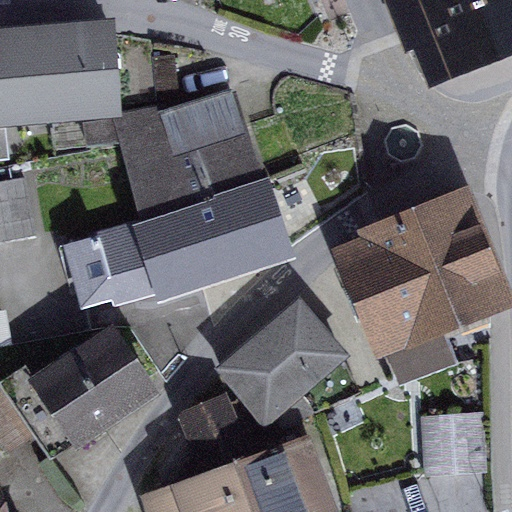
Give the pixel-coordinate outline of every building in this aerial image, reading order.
[(442,69),(446,76),(498,56),(476,0),(389,0),(409,50),(421,46),(432,73),(442,69)] [(511,0),(476,0),(498,56),(511,50),(511,0)] [(52,32),(0,34),(0,112),(116,107),(112,39),(52,42),(52,32)] [(156,99),(177,97),(174,58),(152,60),(156,99)] [(196,209),(262,186),(232,100),(167,121),(164,109),(87,127),(89,148),(123,145),(136,192),(183,179),(196,209)] [(0,135),(0,161),(9,161),(6,135),(0,135)] [(200,276),(201,279),(283,254),(262,186),(196,209),(183,179),(136,192),(145,225),(72,247),(88,304),(114,296),(116,301),(200,276)] [(11,241),(31,237),(21,181),(1,185),(11,241)] [(0,185),(0,242),(11,241),(1,185),(0,185)] [(368,236),(371,243),(342,255),(358,293),(381,351),(385,349),(443,327),(450,325),(458,322),(460,327),(488,316),(488,311),(491,310),(507,304),(465,198),(368,236)] [(224,371),(266,420),(274,413),(300,392),(340,358),(341,357),(299,307),(224,371)] [(443,327),(448,340),(491,324),(491,310),(488,311),(488,316),(460,327),(458,322),(450,325),(443,327)] [(0,347),(10,346),(5,316),(0,316),(0,347)] [(398,383),(456,362),(448,340),(443,327),(385,349),(398,383)] [(34,434),(52,461),(153,393),(112,332),(36,382),(26,367),(0,383),(0,384),(2,388),(34,434)] [(364,387),(340,358),(300,392),(313,414),(364,387)] [(2,388),(0,388),(0,440),(8,451),(34,434),(2,388)] [(300,392),(274,413),(289,432),(313,414),(300,392)] [(177,490),(249,462),(223,399),(193,411),(185,420),(189,429),(165,464),(177,490)] [(424,419),(428,477),(485,473),(482,415),(424,419)] [(332,511),(307,441),(249,462),(177,490),(146,502),(150,511),(332,511)]
